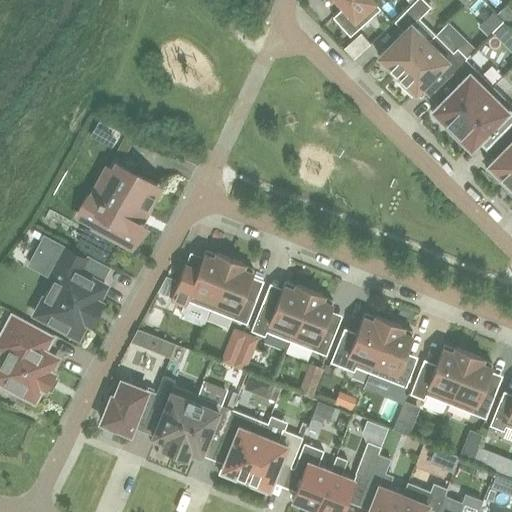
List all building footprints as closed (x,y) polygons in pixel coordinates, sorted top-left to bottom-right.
[(380,7),(372,0),(336,0),(342,6),(332,16),(349,35),(380,7)] [(377,55),(396,73),(428,40),(412,24),(430,5),(424,0),(413,0),(394,20),(403,29),(377,55)] [(511,12),(506,5),(496,13),(503,21),(511,14),(511,12)] [(343,47),(352,58),(369,43),(359,32),(343,47)] [(435,33),(428,40),(396,73),(402,79),(398,82),(411,95),(439,66),(448,75),(465,58),(466,57),(457,47),(453,51),(435,33)] [(451,127),(493,85),(465,58),(448,75),(445,78),(454,86),(432,108),(436,112),(433,115),(444,127),(447,124),(451,127)] [(500,133),(511,120),(511,104),(493,85),(451,127),(454,131),(452,134),(463,145),(466,142),(470,146),(491,124),(500,133)] [(511,176),(511,120),(500,133),(508,141),(487,163),(489,165),(486,169),(497,180),(501,177),(506,182),(511,176)] [(91,194),(79,216),(94,224),(93,226),(107,234),(130,247),(164,187),(124,165),(110,189),(112,190),(106,202),(91,194)] [(105,285),(78,270),(85,257),(57,242),(50,255),(62,262),(35,313),(77,336),(85,321),(89,323),(101,302),(97,299),(105,285)] [(205,249),(197,268),(184,263),(171,298),(185,304),(186,299),(210,308),(229,257),(215,252),(215,253),(205,249)] [(243,263),(229,257),(210,308),(246,322),(256,299),(243,294),(253,268),(243,264),(243,263)] [(266,331),(289,340),(309,289),(295,283),(294,285),(284,281),(274,306),(262,301),(250,330),(264,335),(266,331)] [(323,294),(309,289),(289,340),(326,354),(335,330),(323,325),(333,300),(322,296),(323,294)] [(185,304),(178,318),(202,328),(210,308),(186,299),(185,304)] [(355,366),(368,371),(389,320),(375,315),(374,316),(364,312),(354,338),(341,333),(330,361),(353,370),(355,366)] [(0,382),(5,385),(4,387),(14,392),(15,390),(34,400),(41,387),(45,390),(54,374),(49,371),(56,358),(45,352),(52,338),(39,330),(12,316),(0,337),(0,336),(0,354),(1,356),(0,358),(0,382)] [(389,320),(368,371),(405,386),(415,362),(402,357),(412,331),(402,327),(403,326),(389,320)] [(156,351),(162,337),(145,330),(139,344),(156,351)] [(425,394),(448,403),(468,352),(454,346),(454,348),(443,344),(434,369),(421,364),(410,392),(423,398),(425,394)] [(482,357),(468,352),(448,403),(485,417),(494,393),(482,388),(492,363),(482,359),(482,357)] [(222,361),(233,365),(235,358),(225,354),(222,361)] [(310,389),(325,361),(313,355),(299,383),(310,389)] [(235,358),(233,365),(243,369),(246,362),(235,358)] [(150,440),(173,450),(193,400),(195,400),(197,394),(173,385),(174,380),(162,375),(156,391),(150,406),(162,410),(150,440)] [(143,423),(150,406),(156,391),(145,387),(144,389),(120,379),(114,395),(111,394),(101,420),(129,431),(134,419),(143,423)] [(400,415),(396,393),(381,396),(385,418),(400,415)] [(505,425),(511,427),(511,399),(500,395),(489,424),(503,429),(505,425)] [(218,410),(195,400),(193,400),(173,450),(198,460),(210,430),(221,434),(231,408),(220,404),(218,410)] [(238,475),(244,478),(262,434),(267,422),(231,408),(221,434),(220,437),(231,442),(219,473),(236,480),(238,475)] [(371,425),(371,410),(350,410),(350,425),(371,425)] [(317,431),(320,421),(310,417),(307,427),(317,431)] [(262,434),(244,478),(252,481),(250,485),(267,492),(280,461),(291,465),(302,436),(282,428),(277,440),(262,434)] [(368,477),(369,476),(378,453),(378,452),(380,445),(367,440),(355,472),(368,477)] [(296,504),(313,511),(330,469),(317,464),(323,449),(304,441),(294,467),(302,470),(292,497),(297,500),(296,504)] [(458,458),(435,449),(428,465),(451,474),(458,458)] [(378,453),(369,476),(381,480),(390,457),(378,453)] [(336,454),(330,469),(313,511),(315,511),(339,511),(353,478),(341,473),(347,458),(336,454)] [(511,496),(511,477),(495,471),(489,487),(511,496)] [(436,511),(443,495),(443,496),(446,489),(433,484),(430,491),(406,482),(402,493),(403,493),(395,511),(436,511)] [(395,511),(403,493),(402,493),(378,484),(366,511),(395,511)] [(461,511),(458,511),(462,503),(443,496),(443,495),(436,511),(461,511)]
